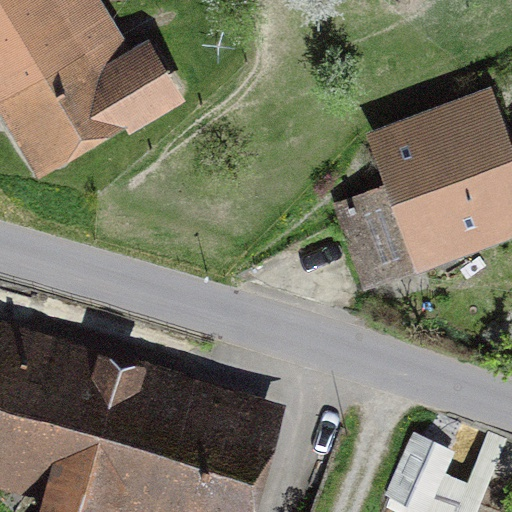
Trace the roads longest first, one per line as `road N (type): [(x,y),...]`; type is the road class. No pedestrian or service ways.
road 1 (tertiary): [(0,264),(511,402)]
road 2 (track): [(397,371),(351,511)]
